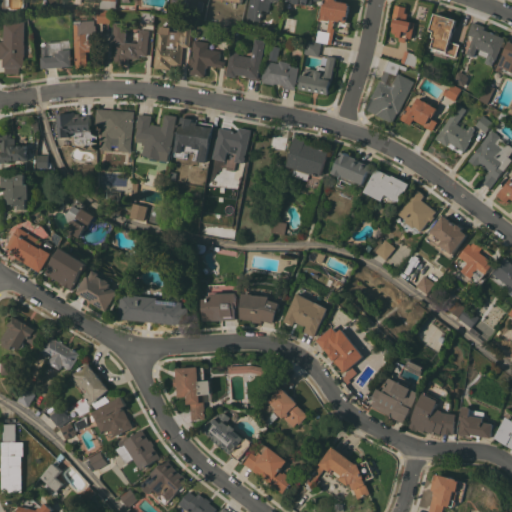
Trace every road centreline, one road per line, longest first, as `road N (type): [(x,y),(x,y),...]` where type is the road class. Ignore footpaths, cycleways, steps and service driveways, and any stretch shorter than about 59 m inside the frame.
road 1 (residential): [(511,467),(491,454),(415,448),(350,415),(307,358),(277,344),(135,351),(0,278)]
road 2 (residential): [(511,234),(421,165),(345,129),(137,90),(0,100)]
road 3 (residential): [(415,448),(399,511),(201,465),(163,419),(135,351)]
road 4 (residential): [(374,0),(345,129)]
